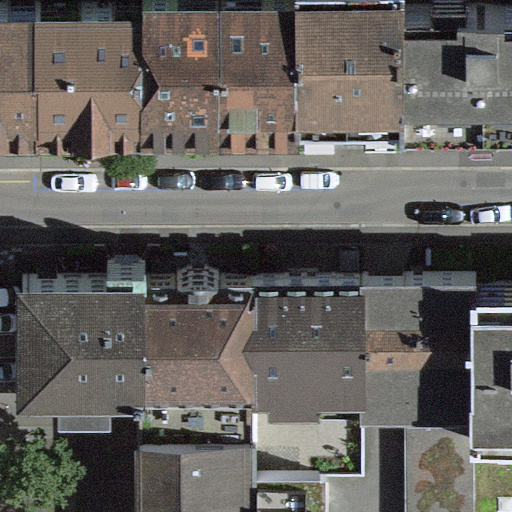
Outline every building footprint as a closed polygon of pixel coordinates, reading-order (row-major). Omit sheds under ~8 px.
[(0,0),(0,122),(38,122),(38,24),(38,15),(10,15),(10,0),(0,0)] [(38,24),(38,122),(51,122),(143,121),(145,14),(115,14),(114,0),(78,0),(79,14),(38,15),(38,24)] [(145,0),(145,14),(143,121),(153,121),(220,121),(220,7),(178,7),(177,0),(145,0)] [(261,0),(262,7),(220,7),(220,121),(230,121),(257,121),(297,121),(297,114),(297,111),(296,0),(261,0)] [(296,0),(297,111),(297,114),(304,114),(402,113),(402,2),(401,0),(296,0)] [(402,113),(402,121),(473,120),(511,120),(511,1),(496,2),(496,0),(484,0),(465,0),(465,2),(402,2),(402,113)] [(252,511),(252,471),(252,384),(251,271),(219,271),(219,268),(216,266),(214,265),(211,264),(209,264),(206,263),(203,263),(200,262),(198,262),(195,262),(192,263),(190,263),(187,264),(184,265),(182,266),(179,267),(177,268),(177,272),(162,272),(142,272),(142,256),(108,257),(108,272),(47,272),(23,272),(23,382),(135,382),(135,389),(140,389),(140,511),(252,511)] [(472,383),(472,280),(472,279),(472,270),(472,269),(409,269),(403,269),(368,269),(363,269),(363,271),(361,271),(362,383),(362,385),(370,385),(400,385),(472,384),(472,383)] [(319,383),(361,383),(362,383),(361,271),(285,271),(251,271),(252,384),(256,384),(269,384),(269,395),(319,394),(319,383)] [(472,383),(472,384),(472,398),(473,422),(472,511),(511,511),(511,278),(472,279),(472,280),(472,383)] [(472,511),(473,422),(471,422),(413,421),(413,511),(472,511)] [(319,511),(319,471),(252,471),(252,511),(319,511)]
